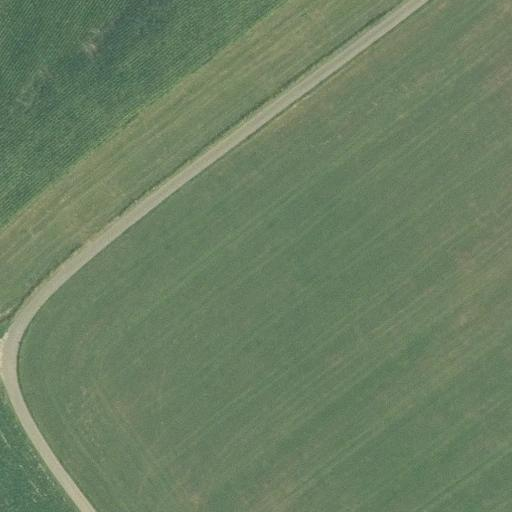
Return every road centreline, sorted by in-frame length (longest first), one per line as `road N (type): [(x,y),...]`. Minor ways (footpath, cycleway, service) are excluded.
road 1 (unclassified): [(0,340),(4,318),(39,269),(416,0)]
road 2 (unclassified): [(93,511),(27,434),(7,398),(0,351)]
